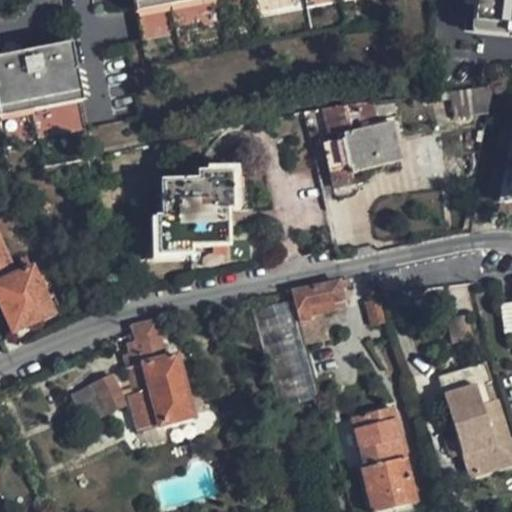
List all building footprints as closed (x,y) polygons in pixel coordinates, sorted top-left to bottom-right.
[(511,0),(474,0),(471,26),(511,30),(511,0)] [(69,46),(0,59),(0,109),(79,94),(69,46)] [(486,116),(491,89),(469,91),(472,118),(486,116)] [(330,180),(351,176),(370,172),(402,165),(398,145),(394,125),(376,128),(371,106),(319,112),(326,144),(323,144),(330,180)] [(193,138),(168,145),(172,160),(197,153),(193,138)] [(230,172),(195,174),(195,182),(159,185),(160,220),(153,220),(156,260),(190,258),(190,248),(226,246),(224,209),(233,209),(230,172)] [(0,308),(11,333),(54,314),(53,312),(46,295),(28,256),(19,260),(21,266),(16,268),(18,273),(13,276),(0,248),(0,308)] [(344,301),(339,280),(294,289),(297,298),(297,300),(300,311),(302,320),(307,339),(325,334),(320,317),(338,312),(335,303),(344,301)] [(46,295),(53,312),(61,308),(53,292),(46,295)] [(256,307),(282,409),(322,398),(307,339),(302,320),(300,311),(297,300),(297,298),(256,307)] [(378,300),(365,303),(371,327),(384,324),(378,300)] [(511,304),(503,305),(506,337),(511,336),(511,304)] [(475,315),(450,319),(462,384),(486,380),(475,315)] [(123,358),(127,371),(137,397),(132,399),(144,434),(163,428),(198,416),(178,355),(167,358),(157,328),(154,320),(130,325),(132,332),(138,348),(130,350),(129,355),(123,358)] [(178,355),(168,324),(157,328),(167,358),(178,355)] [(92,385),(105,414),(124,405),(110,377),(92,385)] [(462,384),(437,391),(444,413),(449,412),(467,406),(464,391),(462,384)] [(92,385),(69,396),(82,424),(105,414),(92,385)] [(464,391),(467,406),(490,400),(487,385),(464,391)] [(502,419),(495,400),(490,400),(467,406),(449,412),(455,433),(485,424),(502,419)] [(415,500),(405,459),(402,460),(382,465),(381,458),(400,452),(403,451),(393,406),(355,415),(366,469),(361,470),(371,511),(415,500)] [(467,478),(508,466),(500,442),(510,439),(502,419),(485,424),(455,433),(453,434),(467,478)] [(381,458),(382,465),(402,460),(400,452),(381,458)]
